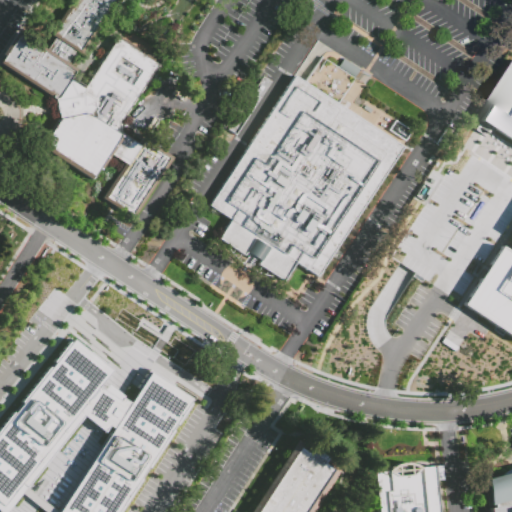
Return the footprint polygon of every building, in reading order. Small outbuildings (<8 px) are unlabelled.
[(75,53),(68,65),(47,51),(55,39),(51,36),(74,0),(117,0),(80,57),(75,53)] [(126,167),(108,155),(92,182),(41,150),(60,120),(56,102),(0,63),(0,61),(12,42),(18,32),(47,51),(68,65),(76,71),(70,82),(83,91),(85,88),(101,98),(91,113),(96,117),(101,109),(120,121),(122,136),(139,146),(126,167)] [(156,66),(120,121),(101,109),(96,117),(91,113),(101,98),(85,88),(117,40),(156,66)] [(338,106),(306,84),(322,60),(354,81),(338,106)] [(511,68),(511,338),(459,304),(498,244),(508,251),(511,244),(511,234),(508,232),(511,225),(511,141),(478,120),(511,68)] [(207,206),(294,76),(306,84),(338,106),(400,147),(315,276),(295,262),(282,281),(257,265),(268,248),(254,239),(243,255),(217,238),(229,221),(207,206)] [(229,130),(264,77),(272,82),(236,136),(229,130)] [(105,201),(143,142),(176,164),(137,223),(105,201)] [(117,511),(193,402),(148,371),(127,400),(102,383),(111,368),(64,336),(0,428),(0,511),(117,511)] [(249,511),(295,441),(306,447),(310,441),(333,457),(330,462),(340,469),(312,511),(249,511)] [(418,468),(432,466),(436,511),(376,511),(372,473),(386,471),(387,470),(388,469),(389,468),(390,467),(391,467),(392,466),(393,465),(394,465),(395,464),(396,464),(397,464),(399,463),(400,463),(401,463),(402,463),(403,463),(405,463),(406,463),(407,463),(408,463),(410,463),(411,464),(412,464),(413,464),(414,465),(415,466),(416,466),(417,467),(418,468)] [(488,511),(488,508),(493,508),(492,505),(488,505),(485,479),(511,471),(511,511),(488,511)]
